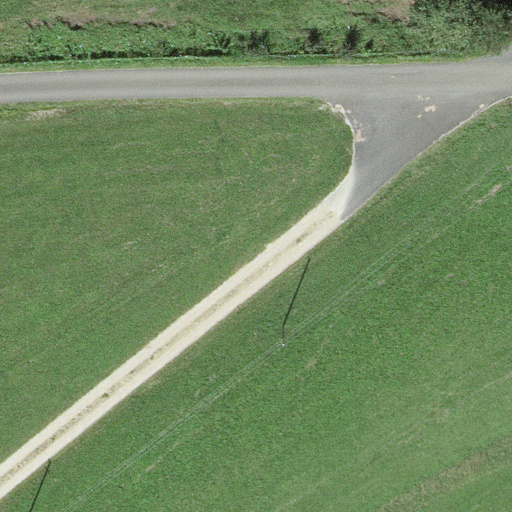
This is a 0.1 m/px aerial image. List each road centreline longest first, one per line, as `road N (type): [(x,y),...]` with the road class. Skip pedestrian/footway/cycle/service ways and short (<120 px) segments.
road 1 (track): [(511,45),(440,82),(326,203),(0,478)]
road 2 (track): [(0,84),(128,77),(511,83)]
